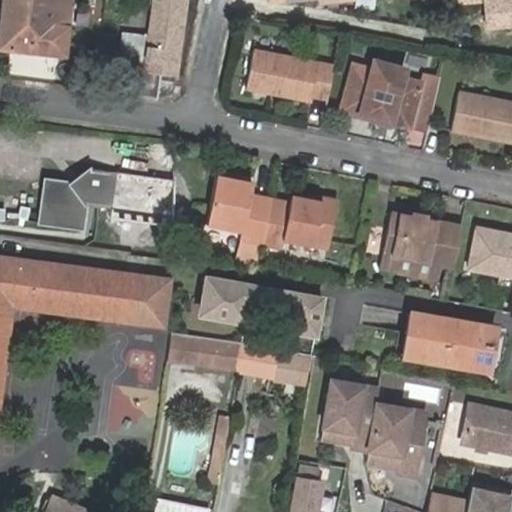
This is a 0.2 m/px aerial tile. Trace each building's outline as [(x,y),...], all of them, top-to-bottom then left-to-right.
[(3,0),(0,40),(0,49),(68,57),(73,0),(3,0)] [(178,82),(189,0),(154,0),(149,36),(144,71),(142,90),(183,94),(184,83),(178,82)] [(124,33),(120,68),(144,71),(149,36),(124,33)] [(312,98),(327,102),(334,67),(253,51),(246,90),(271,96),(272,90),(281,92),(280,97),(311,104),(312,98)] [(391,126),(394,126),(409,131),(421,84),(353,67),(341,113),(378,122),(382,123),(383,117),(393,119),(391,126)] [(511,103),(458,92),(450,131),(476,136),(478,131),(486,133),(484,138),(511,144),(511,103)] [(392,134),(394,126),(391,126),(393,119),(383,117),(382,123),(378,122),(377,130),(392,134)] [(76,188),(73,183),(47,180),(41,222),(86,228),(89,205),(117,208),(122,173),(94,169),(82,177),(84,182),(76,188)] [(82,177),(73,183),(76,188),(84,182),(82,177)] [(215,179),(213,185),(231,189),(232,183),(215,179)] [(239,241),(261,245),(270,199),(250,195),(251,187),(232,183),(231,189),(213,185),(205,224),(241,231),(239,241)] [(270,199),(261,245),(280,249),(282,240),(327,248),(338,201),(322,198),(321,201),(290,196),(289,202),(270,198),(270,199)] [(440,268),(451,270),(460,229),(424,221),(423,226),(409,222),(409,219),(389,214),(378,271),(395,274),(398,259),(440,268)] [(468,269),(511,278),(511,234),(477,228),(468,269)] [(0,257),(0,396),(13,306),(164,328),(170,282),(0,257)] [(437,283),(440,268),(398,259),(395,274),(437,283)] [(325,296),(203,275),(196,318),(317,340),(325,296)] [(468,324),(413,314),(406,357),(426,361),(425,363),(468,371),(470,360),(491,364),(497,334),(467,329),(468,324)] [(171,337),(167,361),(235,373),(239,348),(171,337)] [(239,348),(235,373),(306,385),(310,360),(239,348)] [(468,371),(489,375),(491,364),(470,360),(468,371)] [(345,379),(330,377),(328,387),(344,390),(345,379)] [(378,385),(345,379),(344,390),(328,387),(319,440),(336,443),(336,438),(368,444),(375,403),(378,385)] [(368,444),(365,462),(397,466),(396,472),(413,474),(422,421),(406,418),(408,408),(375,403),(368,444)] [(511,414),(466,407),(459,444),(511,453),(511,414)] [(423,411),(408,408),(406,418),(422,421),(423,411)] [(216,415),(204,483),(215,485),(227,417),(216,415)] [(299,465),(289,511),(311,511),(318,468),(299,465)] [(463,511),(506,511),(510,497),(469,489),(465,506),(463,511)] [(463,511),(465,506),(428,497),(425,511),(463,511)] [(79,511),(48,499),(43,511),(79,511)] [(391,501),(386,511),(414,511),(415,511),(391,501)]
